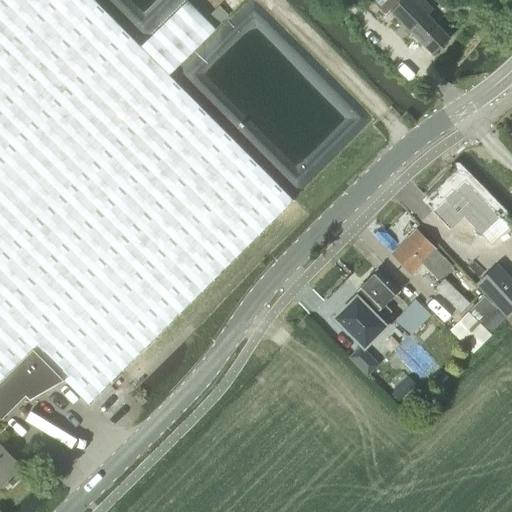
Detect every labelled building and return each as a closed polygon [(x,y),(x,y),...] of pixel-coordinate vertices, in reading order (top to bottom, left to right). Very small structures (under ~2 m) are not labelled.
[(0,0),(0,380),(31,350),(33,348),(88,404),(292,200),(169,76),(139,47),(92,0),(0,0)] [(223,21),(235,10),(225,0),(214,12),(223,21)] [(448,38),(425,14),(432,8),(423,0),(371,0),(387,16),(391,12),(432,54),(448,38)] [(186,1),(139,47),(169,76),(214,30),(186,1)] [(501,220),(465,184),(435,214),(453,232),(465,221),(482,239),(501,220)] [(417,230),(393,255),(411,273),(413,271),(422,281),(428,287),(437,278),(438,280),(453,266),(417,230)] [(511,283),(497,267),(476,285),(507,319),(511,313),(511,283)] [(397,317),(385,306),(399,292),(377,270),(360,287),(388,315),(409,336),(431,315),(415,300),(397,317)] [(378,312),(385,318),(388,315),(360,287),(356,291),(361,295),(358,298),(356,296),(334,318),(364,348),(386,326),(375,315),(378,312)] [(483,298),(468,312),(489,333),(504,319),(483,298)] [(472,354),(481,344),(491,335),(489,333),(468,312),(467,311),(449,330),(472,354)] [(62,380),(31,350),(0,380),(0,415),(2,417),(24,395),(29,399),(62,380)] [(0,487),(20,467),(0,447),(0,487)]
